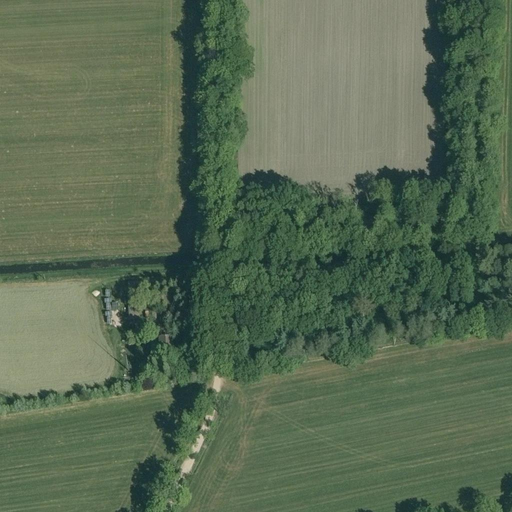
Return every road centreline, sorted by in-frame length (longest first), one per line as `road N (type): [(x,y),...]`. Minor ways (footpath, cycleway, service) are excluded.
road 1 (track): [(220,253),(211,408),(163,511)]
road 2 (track): [(225,0),(220,253)]
